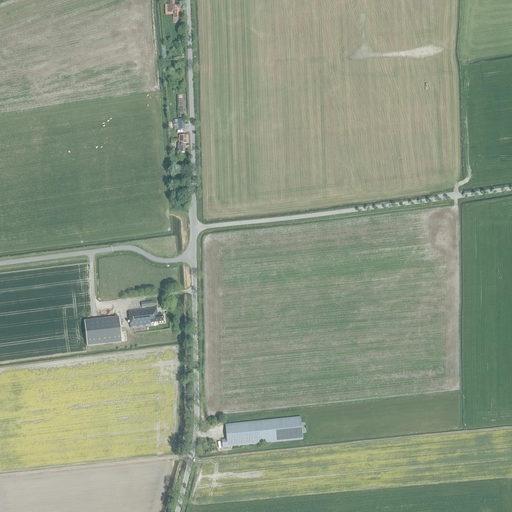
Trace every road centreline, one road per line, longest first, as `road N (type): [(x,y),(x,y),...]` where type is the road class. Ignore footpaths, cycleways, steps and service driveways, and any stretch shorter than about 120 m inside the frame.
road 1 (unclassified): [(194,227),(511,189)]
road 2 (unclassified): [(177,511),(195,435),(194,227)]
road 3 (unclassified): [(194,227),(187,0)]
